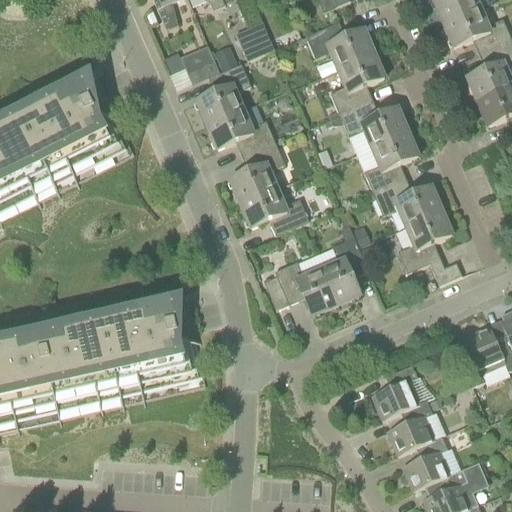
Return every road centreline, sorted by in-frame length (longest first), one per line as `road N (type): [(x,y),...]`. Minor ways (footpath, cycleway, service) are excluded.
road 1 (residential): [(240,360),(225,257),(110,0)]
road 2 (residential): [(501,289),(389,20)]
road 3 (residential): [(285,371),(501,289)]
road 4 (residential): [(285,371),(378,511)]
road 5 (residential): [(154,511),(0,499)]
road 6 (residential): [(237,511),(240,360)]
